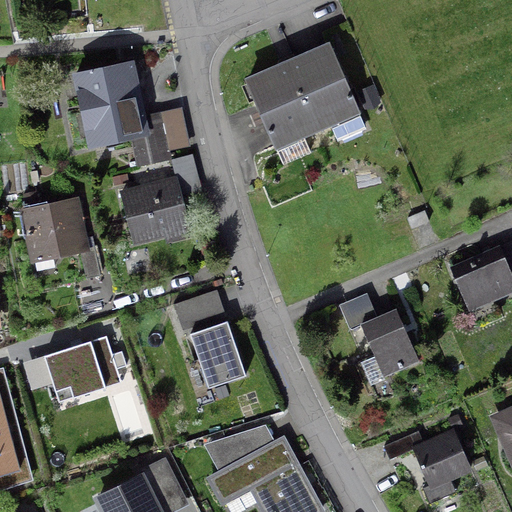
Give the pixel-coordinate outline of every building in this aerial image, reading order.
[(330,55),(251,85),(275,148),(354,118),(330,55)] [(130,67),(73,79),(90,158),(147,146),(130,67)] [(175,238),(166,189),(122,197),(131,247),(175,238)] [(81,252),(71,202),(27,211),(36,261),(81,252)] [(428,209),(408,216),(413,230),(433,223),(428,209)] [(468,307),(511,287),(511,245),(452,271),(468,307)] [(419,364),(398,318),(364,333),(385,379),(419,364)] [(229,320),(192,332),(210,386),(247,374),(229,320)] [(106,335),(44,355),(53,382),(59,402),(105,387),(101,373),(126,365),(122,351),(112,354),(106,335)] [(53,382),(44,355),(23,362),(31,389),(53,382)] [(0,395),(7,422),(16,419),(3,368),(0,369),(0,395)] [(0,430),(18,425),(16,419),(7,422),(0,395),(0,430)] [(511,417),(500,422),(511,450),(511,417)] [(20,431),(18,425),(0,430),(0,474),(7,473),(11,486),(20,483),(17,470),(19,469),(10,434),(20,431)] [(17,470),(20,483),(32,479),(20,431),(10,434),(19,469),(17,470)] [(464,484),(447,436),(405,450),(421,498),(464,484)] [(318,511),(282,443),(207,482),(218,503),(250,487),(262,511),(318,511)] [(0,489),(11,486),(7,473),(0,474),(0,489)] [(155,511),(137,477),(96,499),(103,511),(155,511)]
